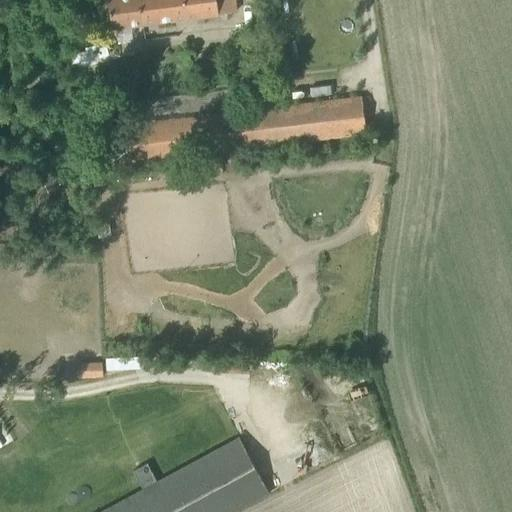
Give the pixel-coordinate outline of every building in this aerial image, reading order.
[(108,0),(112,26),(158,20),(155,0),(108,0)] [(155,0),(158,20),(236,11),(234,0),(155,0)] [(361,93),(126,122),(131,163),(366,133),(361,93)] [(92,377),(91,362),(77,363),(77,377),(92,377)] [(234,511),(269,493),(238,435),(156,479),(147,462),(132,469),(142,486),(93,511),(234,511)]
